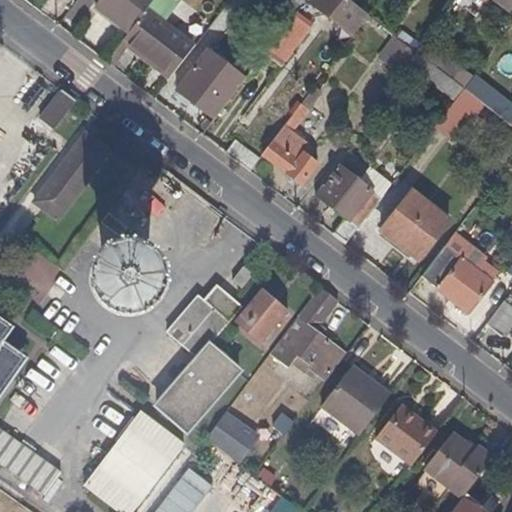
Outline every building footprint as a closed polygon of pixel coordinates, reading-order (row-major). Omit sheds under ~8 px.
[(144,13),(152,3),(148,0),(103,0),(98,8),(130,31),(144,13)] [(368,17),(346,0),(312,0),(310,3),(353,37),(368,17)] [(511,0),(492,0),(508,11),(511,4),(511,0)] [(172,77),(193,49),(144,13),(130,31),(124,41),(129,46),(172,77)] [(385,60),(399,41),(394,37),(379,57),(385,60)] [(112,68),(125,51),(129,46),(124,41),(113,54),(106,63),(107,63),(112,68)] [(407,64),(416,53),(399,41),(385,60),(394,68),(400,73),(407,64)] [(172,77),(129,46),(125,51),(168,83),(172,77)] [(244,81),(207,51),(176,91),(214,121),(244,81)] [(463,90),(416,53),(407,64),(455,101),(463,90)] [(511,126),(511,107),(481,83),(471,96),(478,101),(499,117),(511,127),(511,126)] [(308,111),(324,89),(317,85),(301,106),(308,111)] [(452,135),(471,109),(478,101),(471,96),(463,90),(455,101),(438,124),(452,135)] [(54,131),(75,101),(62,91),(40,121),(54,131)] [(499,117),(478,101),(471,109),(489,122),(491,120),(495,122),(499,117)] [(294,128),(308,111),(301,106),(284,128),(292,134),(295,131),(294,128)] [(511,141),(511,126),(511,127),(499,117),(495,122),(492,126),(511,141)] [(304,142),(292,134),(284,128),(273,142),(293,157),(296,153),(304,142)] [(58,220),(108,152),(85,136),(34,203),(58,220)] [(301,186),(316,165),(302,155),(300,156),(296,153),(293,157),(273,142),(262,157),(301,186)] [(350,223),(372,193),(360,183),(339,168),(316,197),(346,220),(350,223)] [(372,193),(377,186),(366,177),(360,183),(372,193)] [(345,245),(381,199),(372,193),(350,223),(346,220),(333,236),(345,245)] [(418,263),(448,223),(411,195),(382,233),(418,263)] [(453,271),(462,260),(444,247),(436,258),(437,259),(453,271)] [(439,290),(453,271),(437,259),(423,278),(439,290)] [(144,286),(144,283),(144,281),(147,280),(146,278),(144,278),(143,275),(142,273),(140,271),(139,269),(137,268),(134,266),(130,265),(125,264),(124,260),(122,261),(122,264),(117,267),(115,269),(112,270),(110,274),(109,278),(109,280),(108,282),(105,284),(105,285),(109,286),(110,289),(111,291),(112,293),(114,295),(117,297),(120,299),(124,300),(127,300),(128,303),(130,302),(131,300),(134,298),(137,297),(140,294),(142,291),(143,289),(144,286)] [(468,313),(491,284),(470,268),(462,260),(453,271),(439,290),(468,313)] [(243,287),(252,276),(251,274),(244,268),(233,281),(241,289),(243,287)] [(207,346),(238,312),(240,308),(239,307),(238,306),(217,287),(203,303),(197,298),(174,324),(166,333),(196,359),(207,346)] [(324,380),(345,353),(313,331),(336,300),(320,288),(273,350),(307,375),(311,370),(324,380)] [(264,342),(287,314),(280,307),(265,295),(261,292),(236,321),(236,323),(237,325),(258,342),(260,344),(262,344),(264,342)] [(502,337),(511,323),(511,307),(504,301),(486,326),(502,337)] [(189,431),(239,373),(219,356),(207,346),(196,359),(155,406),(164,413),(189,431)] [(360,434),(391,394),(354,365),(322,405),(360,434)] [(411,466),(437,432),(403,407),(400,407),(376,438),(377,440),(411,466)] [(186,435),(189,431),(164,413),(183,429),(186,435)] [(235,463),(255,438),(225,414),(203,441),(205,443),(235,463)] [(109,511),(132,511),(181,450),(139,418),(81,490),(109,511)] [(62,477),(27,451),(0,431),(0,467),(45,501),(62,477)] [(466,494),(493,458),(477,444),(474,448),(456,435),(452,432),(450,433),(448,436),(427,463),(423,468),(463,498),(466,494)] [(150,511),(192,459),(181,450),(132,511),(150,511)] [(197,511),(221,482),(192,459),(150,511),(197,511)] [(491,511),(468,494),(454,511),(491,511)]
